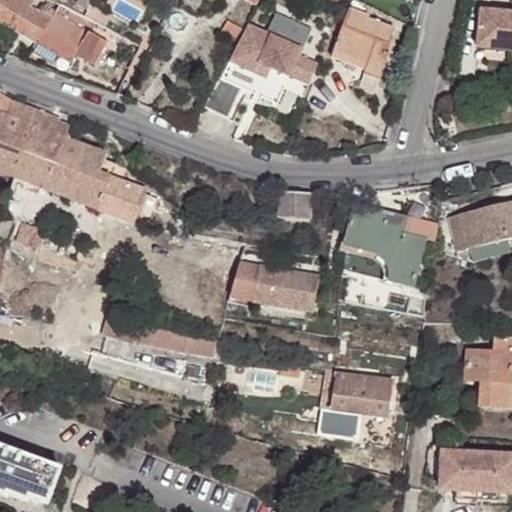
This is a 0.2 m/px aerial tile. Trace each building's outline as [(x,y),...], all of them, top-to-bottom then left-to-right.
[(5,0),(0,9),(0,17),(38,41),(39,40),(55,15),(42,7),(38,14),(31,9),(34,3),(30,0),(5,0)] [(79,0),(78,3),(88,10),(94,0),(79,0)] [(357,0),(352,0),(351,3),(364,10),(366,4),(357,0)] [(350,9),(334,51),(368,64),(377,40),(389,44),(395,28),(368,19),(369,16),(350,9)] [(511,12),(481,9),(476,47),(511,50),(511,12)] [(268,31),(250,24),(222,78),(220,77),(204,107),(229,118),(243,89),(278,105),(289,78),(309,88),(317,64),(300,55),(312,29),(277,12),(268,31)] [(55,15),(39,40),(74,60),(76,55),(95,65),(107,41),(55,14),(55,15)] [(228,21),(221,34),(235,41),(242,28),(228,21)] [(38,41),(33,48),(69,68),(74,60),(39,40),(38,41)] [(377,40),(368,64),(334,51),(332,57),(378,74),(389,44),(377,40)] [(140,47),(129,41),(123,52),(134,57),(140,47)] [(0,102),(9,105),(11,101),(0,95),(0,102)] [(0,172),(15,178),(37,110),(15,103),(11,101),(9,105),(0,102),(0,172)] [(37,110),(15,178),(26,182),(41,188),(99,210),(111,179),(99,174),(107,153),(69,139),(73,127),(59,122),(60,120),(37,110)] [(111,179),(99,210),(135,224),(137,217),(145,194),(146,191),(111,179)] [(26,182),(23,189),(38,195),(41,188),(26,182)] [(279,193),(278,220),(311,221),(312,195),(279,193)] [(145,194),(137,217),(152,223),(161,199),(145,194)] [(511,202),(449,218),(458,254),(469,251),(508,241),(511,240),(511,202)] [(355,207),(343,257),(342,269),(413,288),(424,242),(400,236),(404,220),(355,207)] [(0,236),(7,239),(13,220),(0,215),(0,236)] [(404,220),(400,236),(424,242),(434,245),(437,227),(404,220)] [(22,223),(17,242),(40,248),(46,230),(22,223)] [(508,241),(469,251),(473,265),(511,255),(508,241)] [(95,262),(99,248),(82,243),(78,257),(95,262)] [(318,278),(240,264),(234,299),(252,302),(252,304),(312,314),(318,278)] [(101,335),(134,344),(215,357),(217,341),(139,323),(108,314),(101,335)] [(467,349),(465,381),(482,382),(480,407),(509,409),(511,408),(511,338),(494,337),(493,351),(467,349)] [(281,362),(279,375),(299,377),(301,365),(281,362)] [(335,374),(330,411),(355,414),(373,416),(388,419),(394,382),(335,374)] [(355,414),(351,441),(369,444),(373,416),(355,414)] [(0,447),(0,494),(7,497),(10,490),(31,498),(49,504),(61,470),(0,447)] [(479,455),(441,453),(440,492),(455,493),(477,493),(479,455)] [(511,456),(479,455),(477,493),(499,494),(511,494),(511,456)] [(10,490),(7,497),(29,505),(31,498),(10,490)] [(477,493),(455,493),(455,500),(477,502),(477,493)] [(499,494),(477,493),(477,502),(499,503),(499,494)]
